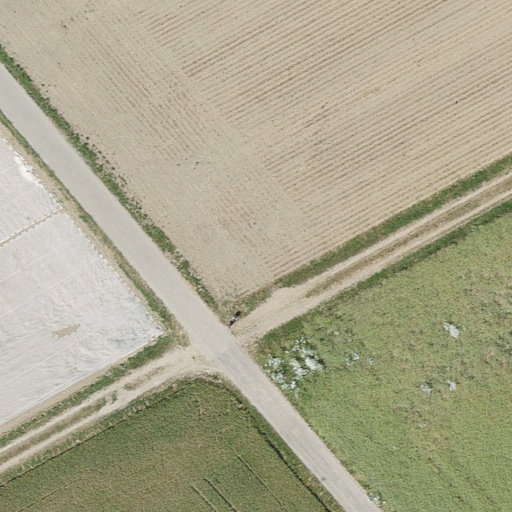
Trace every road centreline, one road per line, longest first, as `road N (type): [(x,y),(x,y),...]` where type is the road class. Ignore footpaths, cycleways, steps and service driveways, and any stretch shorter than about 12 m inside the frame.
road 1 (track): [(511,186),(0,467)]
road 2 (track): [(372,511),(0,73)]
